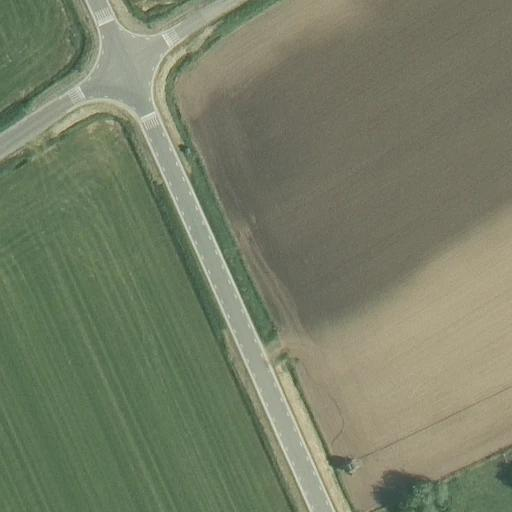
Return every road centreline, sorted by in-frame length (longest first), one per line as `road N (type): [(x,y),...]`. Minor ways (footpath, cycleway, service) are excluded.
road 1 (tertiary): [(322,511),(125,67)]
road 2 (unclassified): [(0,149),(125,67)]
road 3 (unclassified): [(125,67),(233,0)]
